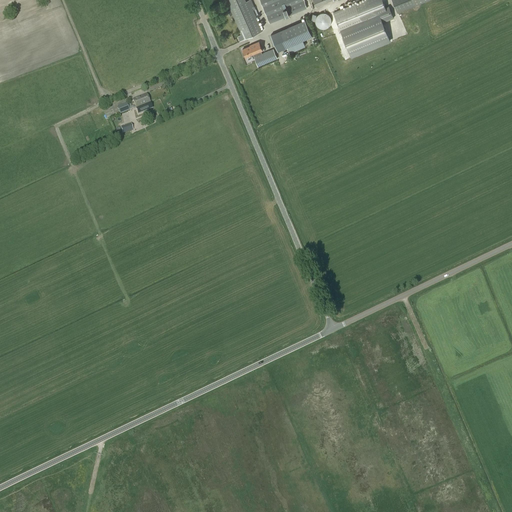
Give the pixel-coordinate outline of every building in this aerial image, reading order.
[(250,0),(248,0),(246,1),(245,0),(226,0),(244,39),(263,31),(256,16),(252,8),(254,7),(250,0)] [(303,0),(259,0),(270,24),(307,9),(303,0)] [(391,42),(383,23),(394,19),(389,7),(386,8),(382,0),(364,0),(333,12),(341,32),(342,34),(352,58),(391,42)] [(391,0),(397,13),(430,0),(391,0)] [(316,20),(316,21),(316,22),(316,23),(316,24),(317,25),(318,26),(318,27),(319,27),(320,28),(321,28),(322,29),(323,29),(324,29),(325,29),(326,28),(327,28),(328,27),(329,27),(329,26),(330,26),(330,25),(331,25),(331,24),(331,23),(331,22),(332,21),(332,20),(331,19),(331,18),(330,17),(330,16),(329,15),(329,14),(328,14),(327,14),(327,13),(326,13),(325,13),(324,13),(323,13),(322,13),(321,13),(320,14),(319,14),(318,15),(317,16),(316,17),(316,18),(316,19),(316,20)] [(305,20),(280,31),(287,47),(312,36),(305,20)] [(273,33),(265,36),(269,44),(277,40),(273,33)] [(250,46),(242,50),(246,58),(253,54),(255,57),(254,58),(258,67),(282,57),(278,47),(263,54),(262,51),(263,51),(259,42),(249,46),(250,46)] [(147,94),(132,99),(136,109),(150,103),(147,94)] [(127,103),(117,107),(120,114),(130,110),(127,103)] [(150,103),(136,109),(138,114),(152,108),(150,103)] [(131,124),(121,127),(123,133),(133,130),(131,124)]
